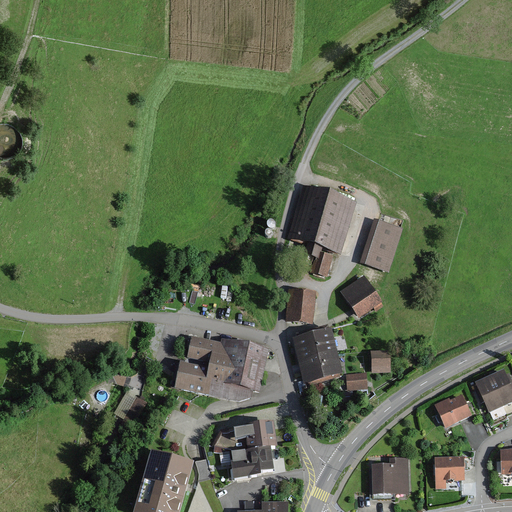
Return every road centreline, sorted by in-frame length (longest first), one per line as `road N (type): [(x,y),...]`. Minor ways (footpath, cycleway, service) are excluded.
road 1 (track): [(275,342),(283,225),(336,102),(459,0)]
road 2 (residential): [(183,321),(275,342),(309,446),(334,469)]
road 3 (tertiary): [(334,469),(363,430),(408,393),(511,339)]
road 4 (track): [(279,284),(333,284),(365,200),(301,175)]
road 5 (track): [(0,310),(35,320),(183,321)]
